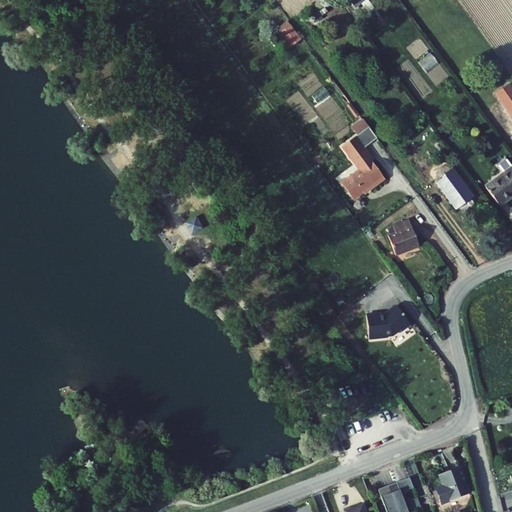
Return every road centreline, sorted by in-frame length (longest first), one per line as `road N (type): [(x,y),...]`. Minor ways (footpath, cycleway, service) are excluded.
road 1 (unclassified): [(239,511),(437,436),(466,413)]
road 2 (unclassified): [(466,413),(451,305),(468,281),(511,263)]
